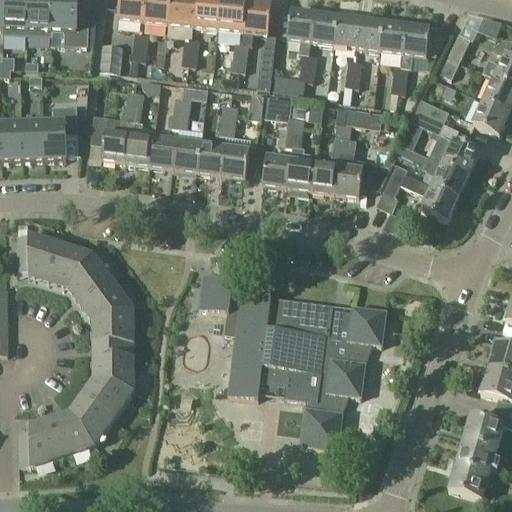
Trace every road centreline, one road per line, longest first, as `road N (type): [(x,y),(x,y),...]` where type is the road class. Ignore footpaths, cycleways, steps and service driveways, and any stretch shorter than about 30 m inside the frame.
road 1 (residential): [(470,280),(355,245),(53,201),(0,204)]
road 2 (residential): [(389,511),(470,280)]
road 3 (residential): [(238,511),(142,505),(86,511)]
